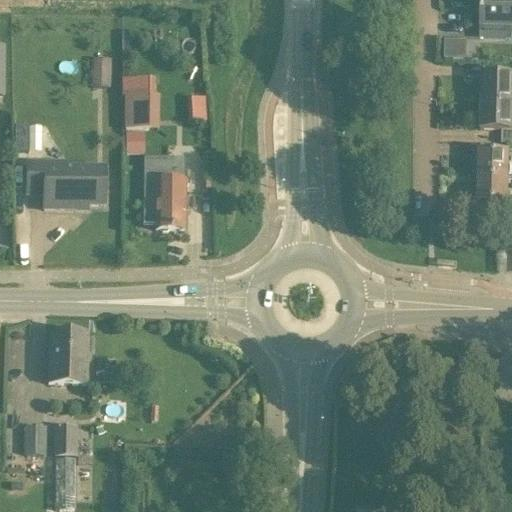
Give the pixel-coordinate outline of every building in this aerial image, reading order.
[(480,10),(480,16),(482,16),(482,29),(482,41),(510,41),(511,30),(511,29),(511,0),(482,0),(483,10),(480,10)] [(444,43),(444,60),(465,60),(466,43),(444,43)] [(91,61),(90,90),(109,90),(110,62),(91,61)] [(511,79),(481,78),(480,105),(511,105),(511,79)] [(0,113),(7,114),(8,86),(0,85),(0,113)] [(124,98),(124,131),(147,131),(147,98),(124,98)] [(206,98),(187,98),(188,123),(206,123),(206,98)] [(511,105),(480,105),(479,132),(511,133),(511,105)] [(28,129),(14,128),(14,153),(27,154),(28,129)] [(126,136),(126,156),(141,156),(141,136),(126,136)] [(478,155),(478,180),(508,180),(508,156),(478,155)] [(143,159),(143,225),(153,225),(153,232),(182,233),(183,159),(143,159)] [(24,166),(24,198),(42,198),(42,213),(74,213),(74,209),(102,209),(102,171),(62,171),(62,166),(24,166)] [(478,180),(477,204),(507,205),(507,192),(508,180),(478,180)] [(90,364),(90,358),(87,358),(88,336),(48,334),(47,386),(86,387),(87,364),(90,364)] [(408,412),(407,388),(392,388),(392,413),(408,412)] [(54,510),(76,510),(76,427),(54,427),(54,510)] [(22,458),(25,458),(45,458),(45,430),(22,429),(22,458)]
